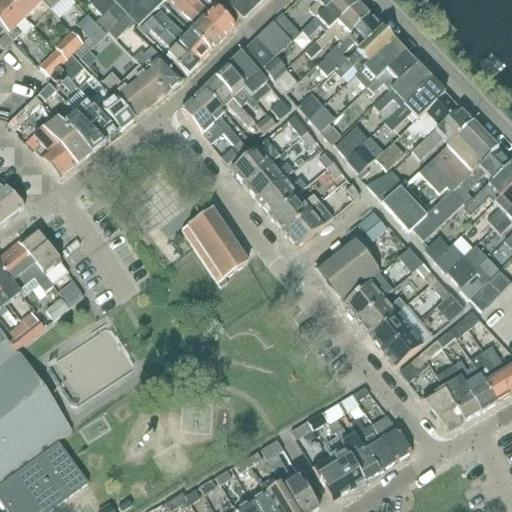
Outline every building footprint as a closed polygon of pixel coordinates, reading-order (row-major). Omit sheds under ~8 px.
[(13,45),(20,37),(15,31),(25,21),(4,0),(1,0),(0,1),(0,31),(3,34),(6,38),(7,38),(13,45)] [(4,0),(25,21),(42,5),(36,0),(4,0)] [(50,14),(64,0),(36,0),(42,5),(50,14)] [(113,5),(116,2),(113,0),(98,0),(90,8),(100,18),(113,5)] [(118,0),(116,2),(113,5),(126,19),(137,30),(168,0),(118,0)] [(210,56),(222,43),(180,0),(173,0),(171,3),(196,28),(190,34),(210,56)] [(208,16),(193,1),(193,0),(180,0),(222,43),(235,30),(214,9),(208,16)] [(221,0),(243,22),(262,4),(257,0),(221,0)] [(325,36),(357,7),(350,0),(338,0),(324,14),(324,13),(315,22),(305,32),(311,38),(319,31),(325,36)] [(324,14),(338,0),(311,0),(316,6),(308,14),(315,22),(324,13),(324,14)] [(109,36),(122,23),(126,19),(113,5),(100,18),(102,20),(97,25),(108,36),(109,36)] [(340,46),(349,38),(369,19),(357,7),(325,36),(316,46),(322,52),(334,39),(340,46)] [(185,40),(181,36),(176,31),(171,27),(163,19),(160,15),(153,21),(165,33),(174,42),(198,68),(210,56),(190,34),(185,40)] [(84,36),(94,26),(87,18),(77,28),(84,36)] [(290,46),(299,38),(282,18),(272,26),(290,46)] [(165,33),(151,19),(140,32),(145,38),(150,33),(158,40),(172,54),(166,59),(187,80),(198,68),(165,33)] [(359,52),(381,32),(369,19),(349,38),(340,46),(324,62),(316,70),(327,80),(334,73),(336,74),(346,64),(341,59),(354,47),(359,52)] [(109,36),(109,37),(115,42),(128,29),(122,23),(109,36)] [(275,61),(290,46),(272,26),(245,52),(262,73),(275,61)] [(359,76),(368,67),(393,44),(381,32),(359,52),(346,64),(336,74),(334,76),(340,82),(353,69),(359,76)] [(66,64),(70,60),(83,47),(71,35),(54,51),(56,54),(66,64)] [(13,45),(7,38),(6,38),(0,43),(0,51),(3,55),(13,45)] [(367,91),(405,57),(393,44),(380,56),(369,66),(359,76),(356,79),(361,85),(362,85),(364,88),(367,91)] [(161,61),(151,51),(144,58),(140,54),(132,61),(138,68),(167,97),(182,85),(159,62),(161,61)] [(49,81),(57,72),(66,64),(56,54),(39,71),(49,81)] [(85,69),(95,60),(88,54),(79,63),(85,69)] [(271,94),(240,57),(225,71),(245,93),(256,106),(271,94)] [(394,90),(397,87),(417,69),(405,57),(367,91),(367,92),(372,97),(382,88),(387,93),(388,94),(389,95),(394,90)] [(167,97),(138,68),(132,61),(130,59),(102,87),(136,121),(167,97)] [(68,83),(80,70),(70,60),(66,64),(57,72),(67,82),(68,83)] [(274,86),(286,75),(286,74),(275,61),(262,73),(274,86)] [(389,95),(373,110),(378,116),(391,104),(397,110),(400,113),(409,105),(430,83),(417,69),(397,87),(394,90),(389,95)] [(256,106),(245,93),(225,71),(214,81),(242,112),(248,107),(254,113),(259,109),(256,106)] [(286,75),(274,86),(285,98),(297,87),(286,75)] [(119,135),(134,123),(91,80),(89,82),(85,87),(79,92),(78,93),(78,94),(79,95),(80,95),(89,105),(94,110),(99,115),(119,135)] [(254,126),(242,112),(214,81),(203,92),(222,113),(225,116),(230,121),(234,116),(241,124),(247,131),(249,133),(255,128),(254,126)] [(417,123),(444,98),(430,83),(409,105),(400,113),(387,125),(390,127),(393,125),(397,129),(411,116),(417,123)] [(45,104),(55,94),(48,88),(38,98),(45,104)] [(240,157),(246,152),(241,145),(220,121),(225,116),(222,113),(203,92),(192,102),(223,138),(240,157)] [(119,135),(99,115),(94,110),(89,105),(80,95),(79,96),(72,102),(67,107),(75,115),(83,123),(105,146),(119,135)] [(307,124),(320,112),(322,110),(311,97),(296,111),(307,124)] [(425,144),(439,131),(459,113),(444,98),(417,123),(406,134),(413,142),(418,137),(425,144)] [(30,120),(42,108),(35,101),(23,113),(30,120)] [(210,149),(223,138),(192,102),(180,114),(210,149)] [(281,105),(270,114),(280,124),(290,115),(281,105)] [(318,136),(328,127),(331,124),(320,112),(307,124),(318,136)] [(23,113),(8,127),(15,134),(30,120),(23,113)] [(448,149),(472,127),(459,113),(439,131),(415,154),(421,161),(441,142),(448,149)] [(105,146),(83,123),(75,115),(61,126),(91,157),(105,146)] [(264,137),(275,128),(267,119),(256,129),(264,137)] [(300,142),(307,136),(294,120),(287,126),(300,142)] [(91,157),(61,126),(56,121),(42,134),(75,169),(91,157)] [(328,127),(318,136),(331,151),(341,141),(328,127)] [(452,196),(497,153),(472,127),(448,149),(419,176),(439,197),(446,190),(452,196)] [(367,144),(361,138),(356,131),(335,151),(346,164),(367,144)] [(42,134),(41,132),(32,140),(40,149),(33,154),(40,161),(60,182),(75,169),(42,134)] [(307,136),(300,142),(309,151),(315,146),(307,136)] [(243,189),(270,167),(279,159),(266,143),(230,173),(243,189)] [(374,163),(374,164),(385,176),(403,159),(392,147),(374,163)] [(358,178),(374,164),(374,163),(362,150),(346,165),(358,178)] [(226,168),(236,160),(230,153),(221,162),(226,168)] [(492,186),(511,167),(497,153),(452,196),(421,225),(412,234),(423,245),(456,215),(458,218),(463,213),(473,204),(471,201),(466,196),(485,178),(492,186)] [(326,173),(333,167),(325,157),(318,163),(326,173)] [(287,169),(278,176),(270,167),(243,189),(256,205),(283,182),(293,175),(287,169)] [(333,167),(326,173),(334,183),(341,177),(333,167)] [(494,208),(511,190),(511,167),(492,186),(473,204),(463,213),(470,220),(489,202),(494,208)] [(396,198),(404,190),(391,176),(365,190),(375,200),(382,208),(383,210),(396,198)] [(300,184),(291,192),(283,182),(256,205),(269,221),(296,198),(306,190),(300,184)] [(24,211),(24,210),(0,186),(0,228),(23,210),(24,211)] [(353,205),(359,199),(351,189),(344,195),(353,205)] [(493,232),(495,231),(511,213),(511,190),(494,208),(499,213),(491,221),(489,223),(486,226),(487,226),(493,232)] [(314,200),(304,208),(296,198),(269,221),(282,236),(319,206),(314,200)] [(396,198),(383,210),(408,237),(412,234),(421,225),(396,198)] [(296,252),(332,222),(319,206),(282,236),(296,252)] [(224,282),(247,267),(211,213),(181,234),(193,252),(198,259),(205,269),(217,287),(220,291),(227,286),(224,282)] [(511,213),(495,231),(501,238),(511,226),(511,213)] [(372,216),(357,229),(371,245),(386,233),(372,216)] [(69,277),(35,234),(19,246),(18,247),(43,280),(51,290),(69,277)] [(511,237),(503,246),(510,253),(511,250),(511,237)] [(433,266),(448,252),(438,241),(424,255),(433,266)] [(342,305),(377,277),(349,244),(315,272),(319,277),(323,274),(338,291),(333,295),(342,305)] [(51,290),(43,280),(18,247),(0,261),(0,271),(18,294),(35,281),(38,284),(36,286),(44,296),(51,290)] [(459,263),(463,260),(452,248),(448,252),(433,266),(445,277),(459,263)] [(416,274),(422,268),(408,253),(402,259),(416,274)] [(456,291),(478,271),(466,258),(463,260),(459,263),(445,277),(457,290),(456,291)] [(429,289),(436,283),(422,268),(416,274),(429,289)] [(21,297),(18,294),(0,271),(0,294),(9,306),(21,297)] [(483,289),(488,285),(490,282),(482,274),(475,280),(483,289)] [(355,324),(382,302),(392,293),(379,277),(342,308),(355,324)] [(468,304),(483,289),(475,280),(460,295),(468,304)] [(450,299),(441,289),(436,283),(429,289),(443,304),(450,299)] [(483,289),(468,304),(480,316),(499,297),(488,285),(483,289)] [(0,313),(9,306),(0,294),(0,313)] [(69,311),(83,301),(78,294),(64,304),(69,311)] [(449,327),(464,314),(450,299),(443,304),(435,311),(449,327)] [(405,310),(398,302),(389,310),(382,302),(355,324),(369,340),(395,317),(405,310)] [(53,324),(68,312),(61,303),(45,314),(53,324)] [(382,355),(408,333),(395,317),(369,340),(382,355)] [(468,331),(477,324),(468,319),(462,324),(468,331)] [(37,323),(28,330),(29,331),(34,338),(43,331),(37,323)] [(454,341),(468,331),(462,324),(449,334),(449,335),(454,341)] [(20,350),(34,338),(29,331),(27,333),(15,343),(20,350)] [(395,372),(422,349),(408,333),(382,355),(395,372)] [(454,341),(449,335),(449,334),(436,345),(437,345),(442,352),(454,341)] [(70,429),(17,358),(6,343),(0,347),(0,487),(57,445),(73,433),(70,429)] [(427,365),(442,352),(437,345),(436,345),(421,358),(427,365)] [(511,366),(501,373),(492,358),(489,353),(483,357),(495,377),(498,375),(511,397),(511,396),(511,366)] [(477,360),(475,357),(468,361),(495,407),(511,397),(498,375),(495,377),(483,357),(477,360)] [(495,407),(468,361),(467,361),(452,370),(480,416),(495,407)] [(417,373),(411,366),(399,376),(408,387),(426,371),(423,367),(417,373)] [(464,426),(480,416),(452,370),(436,380),(442,391),(464,426)] [(448,435),(464,426),(442,391),(422,404),(448,435)] [(356,406),(369,398),(364,392),(352,399),(356,406)] [(356,407),(356,406),(352,399),(338,408),(342,415),(356,407)] [(343,416),(342,415),(338,408),(322,417),(327,425),(343,416)] [(312,435),(327,425),(322,417),(307,426),(311,434),(312,435)] [(397,434),(386,420),(371,429),(394,468),(411,458),(397,434)] [(363,434),(357,423),(349,427),(355,437),(365,453),(380,476),(394,468),(371,429),(363,434)] [(295,443),(311,434),(307,426),(291,436),(295,443)] [(348,441),(343,432),(334,437),(337,441),(350,462),(364,486),(380,476),(365,453),(355,437),(348,441)] [(349,495),(364,486),(350,462),(337,441),(328,447),(334,457),(328,461),(349,495)] [(267,464),(283,455),(277,444),(261,454),(267,464)] [(87,488),(88,487),(57,445),(0,487),(0,505),(5,511),(51,511),(86,487),(87,488)] [(250,471),(262,464),(257,456),(245,463),(250,471)] [(333,505),(349,495),(328,461),(312,470),(333,505)] [(245,463),(234,470),(239,478),(249,472),(250,471),(245,463)] [(317,511),(298,479),(292,483),(280,463),(270,470),(280,487),(287,500),(294,511),(317,511)] [(220,489),(231,482),(227,475),(215,482),(220,489)] [(204,499),(215,492),(211,484),(199,491),(204,499)] [(294,511),(287,500),(280,487),(272,491),(268,493),(266,490),(262,492),(266,499),(273,511),(294,511)] [(184,501),(187,506),(189,510),(200,504),(195,494),(184,501)] [(176,511),(187,506),(184,501),(182,497),(164,510),(164,511),(176,511)] [(252,511),(273,511),(266,499),(250,508),(252,511)]
